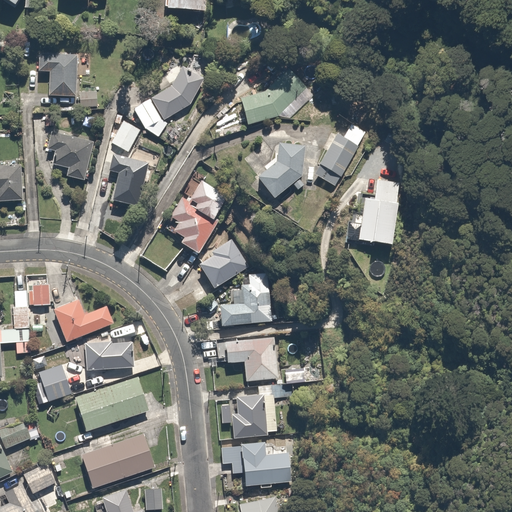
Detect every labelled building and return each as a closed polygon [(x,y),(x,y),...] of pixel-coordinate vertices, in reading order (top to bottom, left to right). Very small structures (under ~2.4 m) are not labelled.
[(47,96),(75,97),(77,56),(38,54),(37,71),(48,72),(47,96)] [(203,79),(181,67),(170,86),(149,98),(149,99),(133,108),(144,129),(157,138),(167,124),(165,122),(163,120),(189,105),(203,79)] [(289,120),(313,97),(305,89),(305,88),(286,69),(263,92),(238,99),(246,125),(278,116),(282,113),(289,120)] [(96,92),(79,93),(79,108),(97,107),(96,92)] [(128,153),(140,130),(123,120),(110,143),(128,153)] [(314,175),(334,187),(339,177),(340,178),(358,147),(357,146),(366,132),(351,124),(342,138),(334,135),(318,165),(319,165),(314,175)] [(65,176),(83,181),(93,142),(50,132),(46,150),(54,152),(50,164),(67,168),(65,176)] [(291,184),(297,190),(303,185),(298,179),(301,176),(304,146),(277,143),(275,158),(264,167),(266,169),(255,177),(272,199),(291,184)] [(148,163),(111,155),(107,171),(118,173),(110,201),(137,207),(143,182),(146,183),(149,171),(146,171),(148,163)] [(20,166),(0,166),(0,202),(22,201),(20,166)] [(213,217),(227,197),(201,181),(200,183),(193,179),(183,193),(188,196),(185,201),(181,198),(168,217),(177,222),(174,226),(173,225),(172,226),(171,225),(167,230),(177,237),(178,236),(182,238),(179,243),(196,254),(218,220),(213,217)] [(389,245),(398,184),(376,180),(372,201),(363,199),(357,240),(389,245)] [(212,289),(248,267),(231,240),(210,252),(212,256),(197,265),(212,289)] [(218,306),(219,326),(271,322),(267,273),(247,275),(248,285),(240,285),(241,303),(218,306)] [(49,284),(31,285),(32,306),(49,305),(49,284)] [(13,329),(28,328),(27,307),(26,307),(26,290),(14,291),(15,307),(12,307),(13,329)] [(78,299),(52,309),(65,341),(113,323),(106,306),(87,313),(86,312),(83,313),(78,299)] [(0,378),(2,378),(0,354),(0,342),(15,342),(29,341),(28,328),(13,329),(0,329),(0,378)] [(109,341),(83,343),(85,370),(133,367),(131,342),(130,342),(130,337),(109,338),(109,341)] [(242,362),(244,382),(277,379),(273,338),(217,343),(218,358),(225,358),(225,364),(242,362)] [(30,353),(29,341),(15,342),(16,354),(30,353)] [(71,394),(61,364),(38,372),(48,401),(71,394)] [(85,431),(148,410),(137,377),(74,397),(85,431)] [(293,397),(292,383),(257,386),(257,396),(235,398),(236,414),(230,414),(232,439),(267,436),(267,432),(276,432),(274,399),(293,397)] [(24,422),(0,428),(0,437),(5,449),(29,439),(30,438),(25,425),(24,422)] [(33,422),(25,425),(30,438),(29,439),(29,440),(39,437),(33,422)] [(92,488),(154,467),(143,433),(80,454),(92,488)] [(287,453),(264,455),(263,442),(239,445),(239,447),(220,448),(221,464),(231,463),(232,474),(241,473),(243,487),(290,482),(287,453)] [(0,477),(12,471),(0,446),(0,477)] [(45,463),(22,474),(32,494),(55,482),(45,463)] [(0,506),(0,511),(34,511),(20,484),(3,492),(8,503),(0,506)] [(162,509),(161,488),(144,489),(146,510),(162,509)] [(143,511),(142,509),(133,511),(125,489),(100,497),(105,511),(143,511)] [(277,511),(274,497),(237,505),(238,511),(277,511)]
